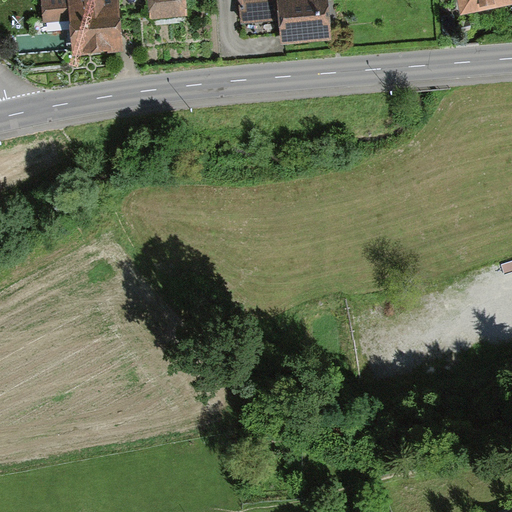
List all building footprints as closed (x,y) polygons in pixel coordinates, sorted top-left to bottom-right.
[(72,57),(121,54),(117,0),(42,0),(44,23),(69,21),(72,57)] [(147,0),(149,21),(188,18),(186,0),(147,0)] [(190,0),(190,9),(202,10),(201,0),(190,0)] [(283,45),(330,41),(327,0),(261,0),(242,2),(244,25),(281,23),(283,45)] [(451,0),(454,9),(488,0),(451,0)]
